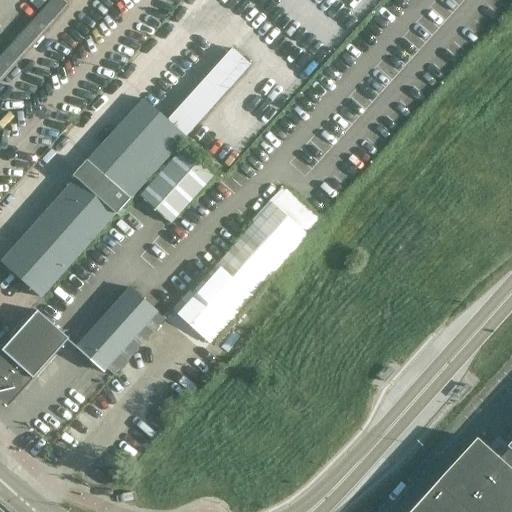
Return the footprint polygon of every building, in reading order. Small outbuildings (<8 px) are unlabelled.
[(0,82),(69,6),(62,0),(49,0),(0,54),(0,82)] [(186,137),(251,65),(231,48),(167,120),(144,100),(123,123),(102,147),(88,162),(87,161),(73,177),(77,180),(2,263),(42,298),(117,214),(117,215),(186,137)] [(172,222),(216,173),(184,145),(140,193),(172,222)] [(245,234),(184,302),(214,330),(275,261),(263,250),(245,234)] [(131,289),(77,348),(95,364),(104,372),(157,313),(131,289)] [(37,311),(0,352),(0,395),(7,401),(29,377),(32,380),(68,339),(37,311)] [(511,511),(511,442),(498,459),(477,439),(411,511),(511,511)]
